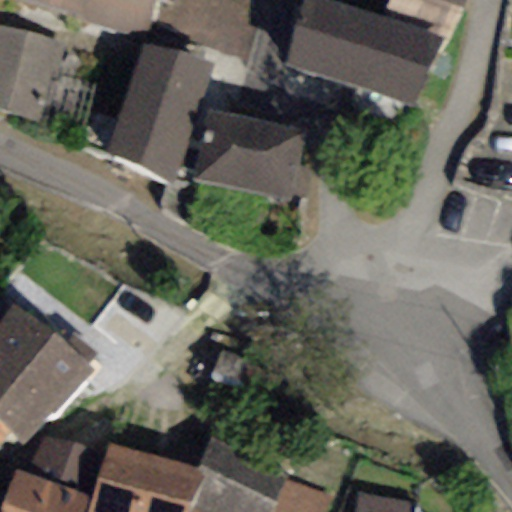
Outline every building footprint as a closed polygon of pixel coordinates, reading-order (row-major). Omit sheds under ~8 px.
[(0,0),(0,5),(147,43),(158,0),(0,0)] [(434,43),(307,5),(287,75),(413,113),(434,43)] [(0,31),(0,115),(42,126),(63,47),(0,31)] [(111,177),(177,200),(217,82),(151,60),(111,177)] [(307,142),(206,120),(190,190),(291,213),(307,142)] [(91,380),(0,308),(0,432),(10,440),(25,453),(49,423),(53,427),(91,380)] [(0,453),(10,440),(0,432),(0,453)] [(87,511),(104,463),(43,443),(29,488),(15,483),(5,511),(87,511)] [(210,446),(197,478),(204,481),(191,511),(273,511),(284,484),(287,477),(210,446)] [(106,451),(104,463),(87,511),(191,511),(204,481),(197,478),(106,451)] [(326,511),(331,501),(284,484),(273,511),(326,511)] [(413,511),(358,503),(356,511),(413,511)]
